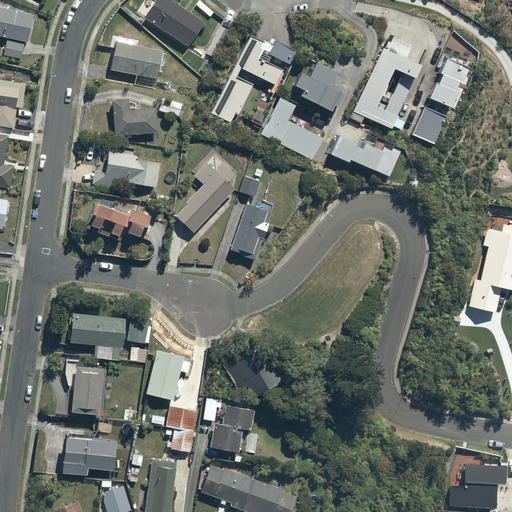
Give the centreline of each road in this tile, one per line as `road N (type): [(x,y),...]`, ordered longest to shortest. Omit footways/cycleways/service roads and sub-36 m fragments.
road 1 (residential): [(40,266),(232,307),(292,272),(350,210),(381,206),(400,218),(411,242),(378,375),(382,395),(437,423),(511,435)]
road 2 (residential): [(90,0),(73,31),(40,266)]
road 3 (residential): [(40,266),(3,511)]
